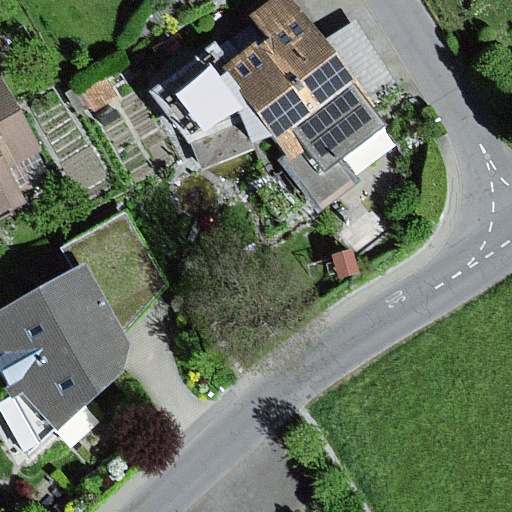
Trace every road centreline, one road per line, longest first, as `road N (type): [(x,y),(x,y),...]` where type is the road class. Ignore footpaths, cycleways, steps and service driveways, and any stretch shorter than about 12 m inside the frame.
road 1 (unclassified): [(150,511),(310,369),(511,239)]
road 2 (residential): [(385,0),(511,200)]
